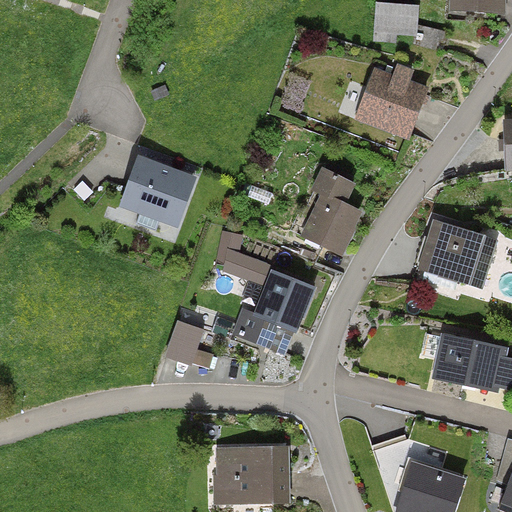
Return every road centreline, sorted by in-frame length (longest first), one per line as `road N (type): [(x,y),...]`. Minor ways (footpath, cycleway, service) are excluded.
road 1 (residential): [(511,49),(370,248),(328,340),(316,397)]
road 2 (residential): [(316,397),(157,395),(0,432)]
road 3 (residential): [(316,397),(350,511)]
